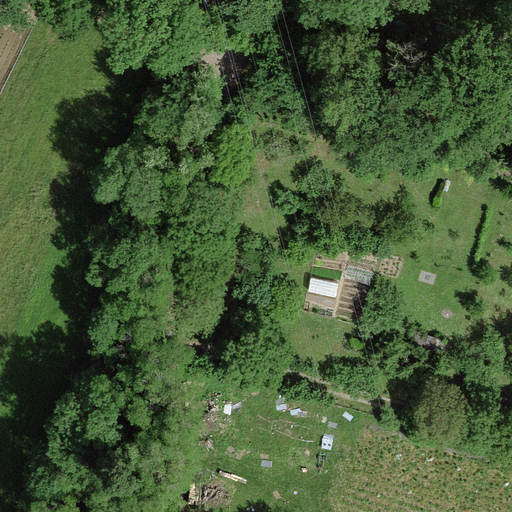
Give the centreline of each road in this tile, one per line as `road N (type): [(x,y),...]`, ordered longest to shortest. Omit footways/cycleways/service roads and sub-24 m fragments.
road 1 (track): [(169,339),(182,191),(234,66),(271,3)]
road 2 (track): [(511,436),(169,339)]
road 3 (track): [(511,129),(393,104),(240,57)]
road 4 (track): [(234,66),(73,0)]
road 5 (track): [(177,511),(169,339)]
road 6 (track): [(271,3),(342,20),(397,0)]
